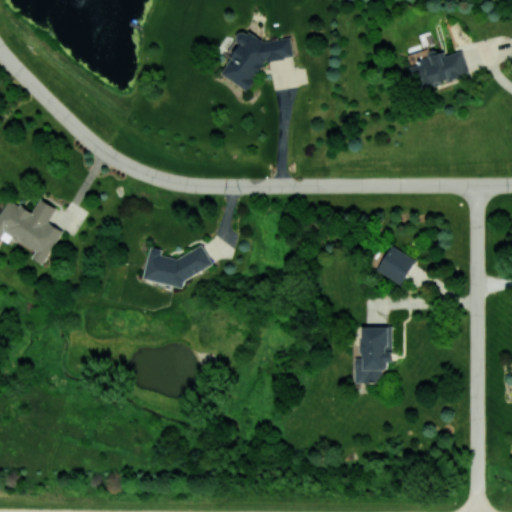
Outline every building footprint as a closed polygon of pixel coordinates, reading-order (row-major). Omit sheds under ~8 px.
[(265,41),(249,31),(239,33),(235,40),(240,43),(221,73),(248,90),(266,60),(294,56),(290,37),(265,41)] [(424,86),(469,74),(463,50),(445,55),(445,54),(409,63),(414,80),(422,78),(424,86)] [(0,214),(0,235),(3,237),(5,233),(36,250),(32,257),(44,264),(63,230),(48,222),(57,207),(40,198),(32,211),(9,198),(0,214)] [(403,283),(415,257),(390,245),(378,272),(403,283)] [(143,277),(185,287),(190,269),(204,272),(207,259),(162,248),(151,246),(143,277)] [(356,382),(386,381),(385,361),(393,361),(392,326),(361,327),(362,357),(356,357),(356,382)]
